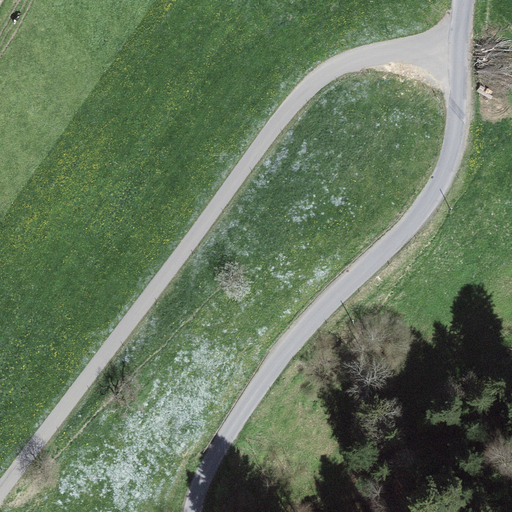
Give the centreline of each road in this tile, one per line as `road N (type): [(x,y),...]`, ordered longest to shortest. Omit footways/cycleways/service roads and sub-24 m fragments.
road 1 (track): [(455,41),(352,57),(311,82),(0,492)]
road 2 (unclassified): [(464,0),(455,41),(459,118),(438,182),(295,340),(217,455),(193,511)]
